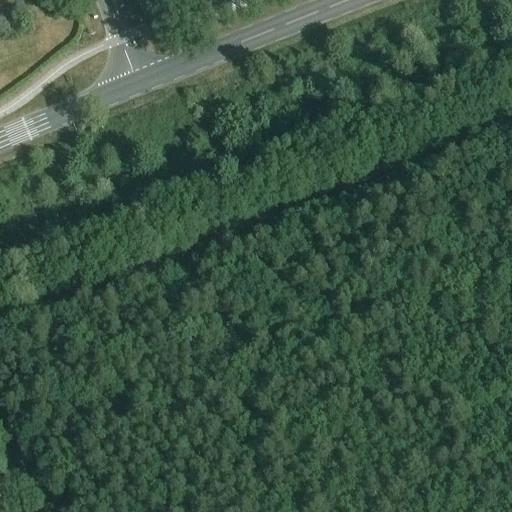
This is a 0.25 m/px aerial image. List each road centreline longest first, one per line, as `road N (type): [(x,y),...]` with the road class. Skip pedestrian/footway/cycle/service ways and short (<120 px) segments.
road 1 (secondary): [(137,84),(354,0)]
road 2 (secondary): [(0,140),(137,84)]
